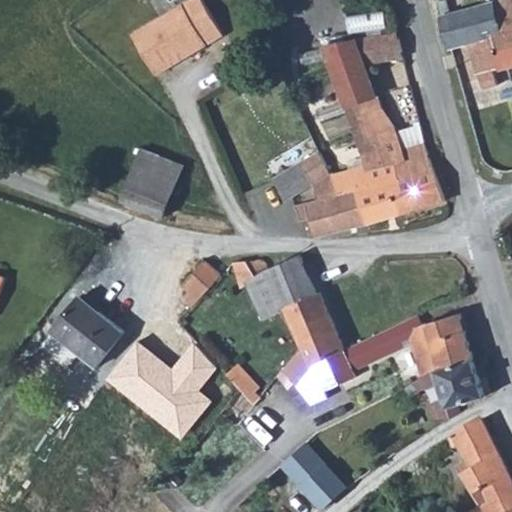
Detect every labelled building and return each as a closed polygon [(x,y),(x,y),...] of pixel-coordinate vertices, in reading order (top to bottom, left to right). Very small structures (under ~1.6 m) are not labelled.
[(205,0),(179,0),(130,23),(150,66),(221,33),(205,0)] [(511,0),(509,0),(501,2),(448,13),(453,38),(470,34),(482,84),(496,81),(494,66),(511,61),(511,0)] [(385,10),(350,18),(354,36),(389,28),(385,10)] [(402,30),(362,39),(368,63),(408,54),(402,30)] [(362,39),(330,47),(347,107),(364,102),(376,98),(368,63),(362,39)] [(364,102),(347,107),(357,143),(357,145),(374,139),(364,102)] [(429,141),(408,146),(403,124),(386,128),(391,151),(376,156),(374,150),(361,154),(369,178),(385,173),(396,215),(445,202),(429,141)] [(178,157),(142,140),(138,142),(117,188),(156,208),(178,157)] [(335,179),(321,153),(275,178),(288,201),(311,190),(317,202),(295,208),(298,219),(308,219),(312,236),(326,234),(337,231),(364,224),(355,191),(344,195),(335,179)] [(349,172),(335,179),(344,195),(355,191),(352,182),(349,172)] [(385,173),(369,178),(352,182),(355,191),(364,224),(396,215),(385,173)] [(213,256),(189,279),(194,284),(190,290),(184,284),(173,295),(179,302),(170,311),(183,325),(196,314),(198,317),(237,282),(215,257),(213,256)] [(327,298),(313,268),(309,262),(279,274),(274,264),(245,261),(243,261),(254,283),(257,282),(273,315),(292,308),(315,355),(298,375),(308,391),(336,357),(353,351),(330,297),(327,298)] [(0,300),(10,276),(0,271),(0,300)] [(102,289),(64,329),(70,335),(111,296),(102,289)] [(111,296),(70,335),(81,344),(90,335),(116,359),(144,325),(111,296)] [(457,313),(423,326),(438,365),(423,371),(428,383),(473,355),(457,313)] [(421,320),(353,351),(336,357),(308,391),(318,413),(339,403),(336,395),(364,383),(360,369),(358,365),(384,353),(386,358),(412,345),(423,371),(438,365),(423,326),(421,320)] [(171,374),(139,347),(112,380),(181,439),(214,400),(203,390),(221,369),(195,347),(171,374)] [(384,353),(358,365),(360,369),(386,358),(384,353)] [(473,355),(428,383),(419,390),(439,436),(471,412),(468,403),(485,395),(473,355)] [(274,384),(258,365),(244,376),(257,392),(270,408),(281,395),(273,387),(274,384)] [(511,511),(511,469),(489,415),(442,452),(448,461),(467,454),(471,464),(461,469),(481,511),(511,511)]
